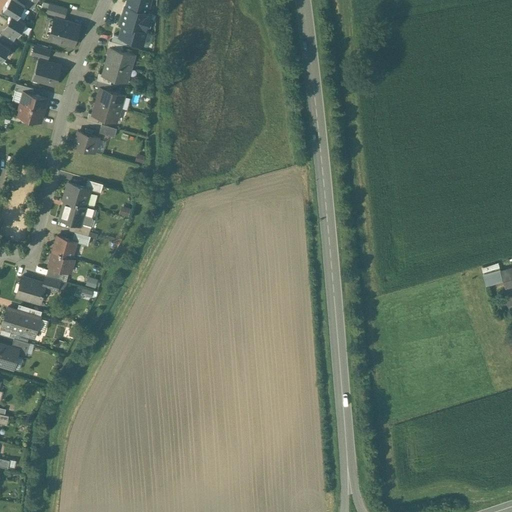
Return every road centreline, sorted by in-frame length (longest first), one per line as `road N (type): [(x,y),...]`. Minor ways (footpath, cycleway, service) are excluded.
road 1 (primary): [(301,0),(351,511)]
road 2 (residential): [(0,252),(20,257),(33,249),(75,82),(107,0)]
